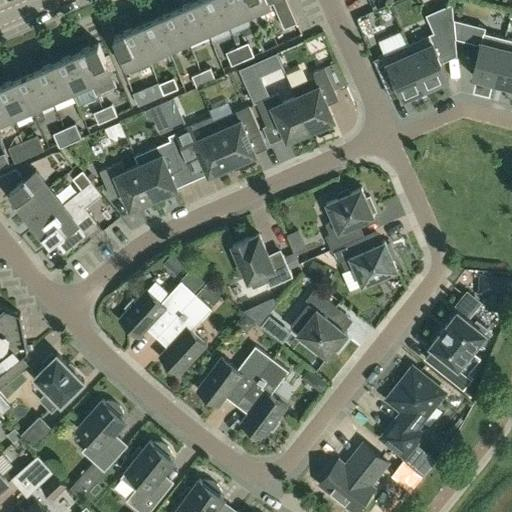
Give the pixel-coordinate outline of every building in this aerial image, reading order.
[(207,31),(227,23),(216,0),(195,0),(194,1),(207,31)] [(216,0),(227,23),(247,14),(240,0),(216,0)] [(240,0),(247,14),(269,4),(267,0),(240,0)] [(287,0),(277,0),(274,1),(285,27),(297,22),(287,0)] [(194,1),(174,9),(187,40),(207,31),(194,1)] [(174,9),(154,18),(167,49),(187,40),(174,9)] [(154,18),(134,27),(148,57),(167,49),(154,18)] [(473,75),(494,81),(505,37),(484,32),(486,27),(454,18),(455,38),(480,44),(473,75)] [(403,25),(380,35),(385,45),(407,36),(403,25)] [(127,66),(148,57),(134,27),(114,36),(127,66)] [(441,29),(407,43),(426,87),(449,77),(440,57),(451,52),(441,29)] [(511,85),(511,38),(505,37),(494,81),(511,85)] [(248,41),(237,46),(243,59),(254,54),(248,41)] [(92,82),(91,82),(96,94),(117,86),(111,73),(112,73),(99,42),(78,51),(92,82)] [(426,87),(407,43),(373,58),(383,82),(394,77),(403,97),(406,96),(408,99),(420,93),(419,90),(426,87)] [(243,59),(237,46),(226,51),(231,64),(243,59)] [(72,90),(91,82),(92,82),(78,51),(58,60),(72,90)] [(263,54),(241,64),(245,73),(267,63),(263,54)] [(304,59),(285,67),(290,78),(309,70),(304,59)] [(39,69),(52,99),(72,90),(58,60),(39,69)] [(291,86),(295,95),(296,95),(311,129),(314,127),(316,131),(332,124),(330,120),(335,118),(326,98),(337,93),(325,66),(314,71),(316,75),(291,86)] [(211,67),(201,71),(206,82),(215,78),(211,67)] [(40,104),(52,99),(39,69),(19,77),(32,108),(38,120),(46,117),(40,104)] [(197,86),(206,82),(201,71),(192,75),(197,86)] [(253,103),(257,101),(269,96),(260,75),(244,82),(253,103)] [(19,77),(0,85),(0,87),(12,116),(32,108),(19,77)] [(178,87),(174,77),(159,83),(164,94),(178,87)] [(0,121),(12,116),(0,87),(0,121)] [(307,131),(311,129),(296,95),(295,95),(283,100),(279,92),(257,101),(267,125),(279,119),(287,139),(291,138),(293,142),(309,135),(307,131)] [(112,104),(103,108),(108,119),(117,115),(112,104)] [(233,112),(215,120),(214,120),(233,163),(236,162),(238,166),(254,159),(252,155),(256,153),(248,133),(259,128),(249,104),(233,112)] [(108,119),(103,108),(94,112),(99,123),(108,119)] [(229,165),(233,163),(214,120),(215,120),(213,115),(176,131),(192,168),(204,163),(209,174),(213,172),(215,176),(231,169),(229,165)] [(76,123),(64,128),(71,142),(82,137),(76,123)] [(71,142),(64,128),(54,132),(60,146),(64,145),(71,142)] [(29,155),(44,149),(39,138),(25,144),(29,155)] [(135,155),(138,164),(139,163),(154,198),(159,196),(160,199),(174,193),(173,189),(178,187),(169,167),(181,162),(171,139),(135,155)] [(29,155),(25,144),(10,151),(15,162),(29,155)] [(0,168),(10,164),(5,153),(0,154),(0,168)] [(139,163),(138,164),(126,169),(122,160),(100,170),(110,193),(122,188),(130,208),(136,206),(137,209),(151,203),(150,199),(154,198),(139,163)] [(0,174),(0,177),(9,189),(24,178),(16,168),(0,174)] [(23,207),(49,186),(35,169),(24,178),(9,189),(23,207)] [(73,177),(81,188),(91,180),(83,169),(73,177)] [(91,180),(81,188),(63,203),(37,224),(51,241),(65,230),(67,232),(77,223),(83,231),(96,220),(83,204),(100,191),(91,180)] [(23,207),(37,224),(63,203),(49,186),(23,207)] [(326,235),(332,248),(358,237),(353,224),(374,214),(373,212),(377,211),(370,195),(366,196),(362,187),(351,192),(349,187),(336,193),(338,197),(327,202),(335,219),(326,223),(330,233),(326,235)] [(270,285),(293,275),(283,253),(271,259),(259,233),(234,244),(253,288),(268,281),(270,285)] [(364,250),(358,237),(332,248),(337,261),(342,260),(346,270),(355,266),(363,283),(373,279),(375,283),(388,277),(386,273),(397,268),(393,259),(397,257),(390,240),(386,242),(385,240),(364,250)] [(481,277),(479,293),(487,294),(485,309),(501,311),(503,295),(504,279),(481,277)] [(147,327),(157,336),(197,294),(182,279),(161,301),(147,288),(136,299),(134,296),(125,306),(127,309),(119,318),(139,336),(147,327)] [(345,333),(345,332),(327,317),(336,307),(314,288),(305,299),(308,302),(289,325),(307,340),(305,343),(315,352),(318,349),(326,356),(334,347),(338,350),(349,337),(345,333)] [(197,294),(157,336),(168,346),(160,355),(179,373),(207,343),(192,330),(212,308),(197,294)] [(0,388),(30,364),(22,355),(28,350),(20,312),(0,303),(0,388)] [(456,312),(446,325),(429,346),(447,360),(438,371),(462,390),(471,378),(457,367),(476,345),(479,347),(490,334),(475,322),(473,325),(456,312)] [(289,332),(269,316),(262,325),(282,341),(289,332)] [(226,395),(237,403),(272,357),(256,345),(238,368),(222,356),(197,388),(219,405),(226,395)] [(57,352),(34,376),(49,390),(41,398),(52,410),(60,402),(62,403),(85,380),(57,352)] [(289,370),(272,357),(237,403),(248,412),(241,421),(262,438),(269,429),(272,431),(281,420),(278,417),(287,406),(271,394),(289,370)] [(444,391),(413,366),(388,398),(405,411),(401,415),(400,415),(383,436),(405,454),(422,432),(416,427),(444,391)] [(103,398),(78,426),(92,439),(82,450),(105,470),(124,448),(110,436),(126,418),(123,416),(124,414),(123,409),(120,405),(117,402),(112,400),(108,399),(106,401),(103,398)] [(51,428),(40,416),(23,433),(34,445),(51,428)] [(171,450),(168,446),(164,443),(160,441),(155,440),(154,442),(151,439),(143,449),(139,446),(131,456),(134,459),(120,476),(135,488),(126,500),(141,511),(148,511),(164,493),(153,484),(174,458),(171,456),(173,454),(171,450)] [(355,511),(375,486),(371,483),(389,461),(363,442),(346,463),(340,458),(320,483),(355,511)] [(27,494),(53,470),(38,455),(13,479),(27,494)] [(80,497),(105,470),(93,459),(68,487),(80,497)] [(404,459),(391,475),(411,490),(423,474),(404,459)] [(0,488),(9,481),(0,470),(0,488)] [(66,484),(56,473),(43,486),(52,497),(66,484)] [(185,498),(174,511),(212,511),(224,496),(221,493),(222,491),(220,487),(217,483),(213,480),(209,479),(204,478),(203,480),(200,478),(192,488),(188,485),(181,496),(185,498)] [(48,511),(37,500),(24,511),(48,511)]
